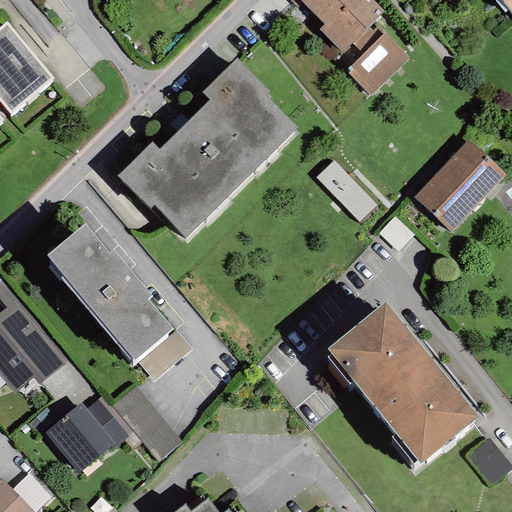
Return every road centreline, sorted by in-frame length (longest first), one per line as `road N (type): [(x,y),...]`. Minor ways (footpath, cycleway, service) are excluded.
road 1 (residential): [(147,97),(0,239)]
road 2 (residential): [(246,0),(147,97)]
road 3 (residential): [(69,0),(147,97)]
